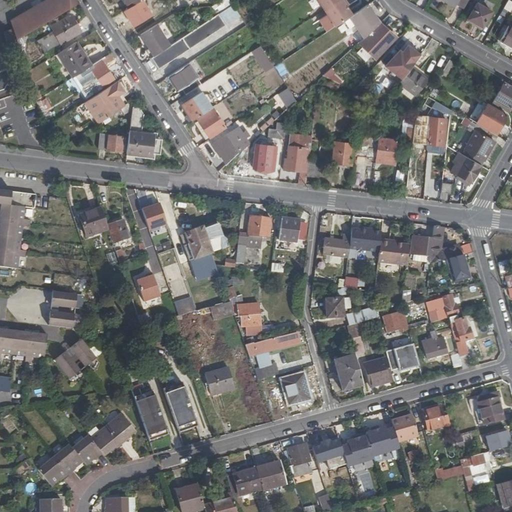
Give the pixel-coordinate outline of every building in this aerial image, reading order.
[(48,0),(11,21),(16,39),(79,4),(76,0),(48,0)] [(319,0),(325,9),(339,0),(319,0)] [(339,0),(325,9),(336,26),(342,22),(353,15),(342,0),(339,0)] [(457,0),(455,4),(463,9),(468,0),(457,0)] [(476,4),(468,19),(482,27),(491,12),(476,4)] [(380,24),(367,5),(353,15),(342,22),(351,36),(356,32),(364,39),(368,34),(379,25),(380,24)] [(80,31),(70,14),(34,35),(44,52),(80,31)] [(152,59),(151,59),(159,70),(226,25),(218,14),(170,46),(152,59)] [(386,31),(379,25),(368,34),(376,42),(367,52),(374,59),(395,37),(387,30),(386,31)] [(170,46),(157,26),(140,36),(149,49),(147,51),(152,59),(170,46)] [(511,29),(509,28),(501,42),(511,47),(511,29)] [(12,30),(4,32),(7,43),(14,41),(12,30)] [(57,53),(72,77),(85,69),(91,65),(76,42),(57,53)] [(413,50),(407,45),(402,52),(408,57),(413,50)] [(264,73),(274,67),(261,46),(251,52),(264,73)] [(399,50),(385,66),(402,79),(411,67),(420,55),(413,50),(408,57),(402,52),(399,50)] [(104,64),(114,57),(111,53),(91,65),(85,69),(92,80),(99,75),(105,85),(113,79),(104,64)] [(456,64),(449,60),(441,74),(447,78),(456,64)] [(37,82),(40,89),(54,83),(45,63),(26,71),(32,84),(37,82)] [(283,63),(276,66),(282,80),(288,78),(283,63)] [(189,65),(168,78),(177,91),(197,79),(189,65)] [(427,79),(411,67),(402,79),(398,83),(414,95),(427,79)] [(0,99),(14,95),(4,71),(0,72),(0,99)] [(118,96),(124,91),(117,81),(84,102),(98,124),(125,106),(118,96)] [(494,101),(510,110),(511,105),(511,89),(503,84),(494,101)] [(277,93),(282,107),(294,103),(289,89),(277,93)] [(185,117),(190,124),(212,109),(201,93),(182,106),(189,115),(185,117)] [(510,110),(494,101),(492,104),(508,113),(510,110)] [(488,105),(478,123),(487,128),(497,110),(488,105)] [(155,135),(139,134),(141,116),(138,111),(132,110),(127,153),(152,156),(155,135)] [(497,110),(487,128),(497,134),(508,117),(497,110)] [(214,111),(198,121),(209,138),(225,128),(214,111)] [(429,144),(445,146),(445,145),(448,118),(433,116),(417,114),(415,119),(414,126),(412,140),(412,142),(416,143),(429,144)] [(275,129),(268,128),(267,136),(282,138),(284,124),(276,123),(275,129)] [(487,138),(490,132),(474,123),(471,129),(480,134),(467,158),(481,166),(494,142),(487,138)] [(405,139),(412,140),(414,126),(407,126),(405,139)] [(223,158),(234,151),(231,146),(237,143),(235,139),(240,136),(236,130),(226,137),(225,136),(214,144),(223,158)] [(311,136),(290,134),(288,147),(303,149),(302,161),(304,161),(303,171),(307,172),(308,161),(311,136)] [(100,135),(98,149),(121,152),(123,137),(100,135)] [(384,139),(358,136),(357,145),(356,156),(382,159),(384,139)] [(396,140),(384,139),(382,159),(383,159),(383,162),(393,163),(396,140)] [(352,156),(356,156),(357,145),(334,143),(332,163),(351,166),(352,156)] [(274,163),(276,150),(276,147),(255,145),(253,167),(273,170),(274,163)] [(307,176),(307,172),(303,171),(304,161),(302,161),(303,149),(288,147),(287,159),(285,159),(284,169),(300,171),(299,184),(305,185),(307,176)] [(276,150),(274,163),(282,164),(283,151),(276,150)] [(234,151),(223,158),(227,164),(237,155),(234,151)] [(471,184),(481,166),(467,158),(457,175),(471,184)] [(318,162),(308,161),(307,172),(307,176),(317,177),(318,162)] [(440,192),(449,193),(450,184),(441,183),(440,192)] [(0,204),(0,205),(0,209),(0,267),(17,269),(19,257),(25,258),(26,251),(20,251),(22,226),(30,227),(30,220),(23,220),(25,208),(34,209),(36,194),(0,190),(0,204)] [(159,205),(142,210),(149,232),(166,227),(159,205)] [(86,237),(108,230),(100,208),(88,212),(89,214),(79,217),(86,237)] [(248,233),(239,232),(235,263),(255,265),(259,235),(269,236),(271,219),(250,217),(248,233)] [(298,234),(300,222),(300,220),(282,218),(279,240),(276,240),(275,250),(296,252),(298,234)] [(121,219),(107,224),(114,243),(127,238),(121,219)] [(300,222),(298,234),(305,235),(307,223),(300,222)] [(190,243),(185,245),(189,258),(194,256),(196,262),(208,257),(206,252),(211,250),(210,248),(216,246),(214,240),(223,237),(218,223),(204,228),(203,227),(186,233),(190,243)] [(438,252),(441,227),(433,226),(432,239),(430,255),(429,264),(446,259),(453,282),(470,277),(463,254),(461,255),(458,246),(438,252)] [(381,232),(351,229),(350,236),(348,248),(379,252),(380,240),(381,232)] [(190,243),(186,233),(181,235),(185,245),(190,243)] [(340,256),(347,257),(348,248),(350,236),(344,235),(343,241),(325,239),(323,254),(330,255),(340,256)] [(410,252),(430,255),(432,239),(413,236),(410,252)] [(390,241),(380,240),(379,252),(378,262),(402,264),(404,245),(390,243),(390,241)] [(469,243),(460,245),(463,253),(472,251),(469,243)] [(340,256),(330,255),(329,262),(339,264),(340,256)] [(224,266),(234,267),(235,259),(224,258),(224,266)] [(270,265),(269,272),(282,273),(282,266),(270,265)] [(136,281),(143,301),(160,296),(153,275),(146,277),(136,281)] [(229,299),(236,296),(232,285),(225,288),(229,299)] [(225,289),(195,298),(199,310),(210,307),(229,302),(225,289)] [(410,302),(410,289),(402,289),(401,301),(410,302)] [(75,309),(76,294),(53,292),(51,306),(75,309)] [(435,310),(438,320),(448,317),(459,314),(455,303),(453,303),(451,294),(432,299),(434,305),(429,307),(430,311),(435,310)] [(325,299),(326,317),(343,316),(342,298),(325,299)] [(214,319),(233,314),(229,302),(210,307),(214,319)] [(237,305),(238,324),(246,324),(247,335),(260,334),(258,303),(237,305)] [(347,314),(350,325),(357,323),(377,318),(375,312),(374,306),(347,314)] [(408,326),(404,311),(383,316),(388,332),(403,328),(404,332),(409,331),(408,329),(408,326)] [(72,329),(74,314),(50,312),(48,326),(72,329)] [(131,327),(138,325),(136,318),(130,320),(131,327)] [(453,322),(450,323),(452,333),(457,350),(458,356),(468,353),(464,340),(471,338),(469,328),(466,329),(463,318),(452,321),(453,322)] [(346,326),(354,353),(365,351),(357,323),(350,325),(346,326)] [(32,357),(44,359),(47,334),(0,328),(0,360),(1,354),(25,356),(25,363),(31,364),(32,357)] [(299,343),(297,332),(245,345),(249,356),(299,343)] [(426,359),(457,350),(452,333),(421,342),(426,359)] [(96,358),(81,339),(70,348),(85,367),(96,358)] [(412,345),(393,350),(400,373),(419,367),(412,345)] [(80,370),(65,352),(54,360),(69,379),(80,370)] [(341,391),(363,385),(354,353),(332,360),(341,391)] [(384,357),(362,363),(369,386),(390,380),(384,357)] [(275,363),(254,369),(258,380),(279,374),(275,363)] [(204,375),(210,395),(233,388),(228,368),(204,375)] [(302,375),(282,380),(288,404),(308,399),(302,375)] [(0,391),(9,393),(10,388),(11,378),(0,376),(0,391)] [(181,396),(178,388),(166,393),(175,417),(194,410),(190,399),(194,398),(192,392),(181,396)] [(154,389),(135,396),(149,439),(168,432),(154,389)] [(477,403),(483,424),(502,419),(496,398),(477,403)] [(422,411),(427,431),(445,426),(440,406),(422,411)] [(106,427),(120,445),(128,438),(126,436),(134,430),(122,414),(106,427)] [(397,443),(423,435),(417,414),(390,421),(392,428),(397,443)] [(90,439),(103,455),(111,448),(113,451),(120,445),(106,427),(90,439)] [(371,431),(365,433),(366,436),(373,457),(399,449),(397,443),(392,428),(385,430),(384,427),(377,429),(371,431)] [(507,429),(484,435),(489,451),(511,445),(507,429)] [(72,449),(82,462),(85,465),(94,459),(96,461),(103,455),(90,439),(87,436),(72,449)] [(340,447),(337,436),(314,443),(318,457),(342,450),(340,447)] [(348,444),(340,447),(342,450),(347,467),(373,460),(373,457),(366,436),(359,438),(353,440),(347,441),(348,444)] [(436,443),(440,451),(447,448),(443,439),(436,443)] [(292,465),(289,466),(293,479),(312,473),(308,461),(310,461),(305,444),(287,449),(292,465)] [(69,445),(54,457),(69,476),(77,470),(75,468),(82,462),(72,449),(69,445)] [(485,461),(483,454),(460,460),(461,467),(463,474),(464,477),(471,474),(469,465),(485,461)] [(69,476),(54,457),(38,470),(51,487),(60,481),(61,483),(69,476)] [(278,462),(256,467),(263,489),(284,484),(278,462)] [(233,497),(263,489),(256,467),(226,475),(230,489),(233,497)] [(447,471),(449,478),(463,474),(461,467),(447,471)] [(336,483),(335,479),(332,469),(320,473),(326,488),(330,487),(335,485),(337,485),(336,483)] [(407,475),(411,489),(416,488),(412,474),(407,475)] [(511,505),(511,479),(495,484),(502,508),(511,505)] [(181,511),(196,511),(204,510),(202,502),(198,486),(176,492),(181,511)] [(204,511),(236,511),(233,497),(230,489),(222,491),(224,495),(202,502),(204,510),(204,511)] [(318,498),(322,511),(327,511),(332,510),(327,496),(318,498)] [(104,508),(104,511),(127,511),(127,498),(106,498),(107,508),(104,508)] [(63,511),(63,510),(61,510),(61,499),(40,500),(40,511),(63,511)]
